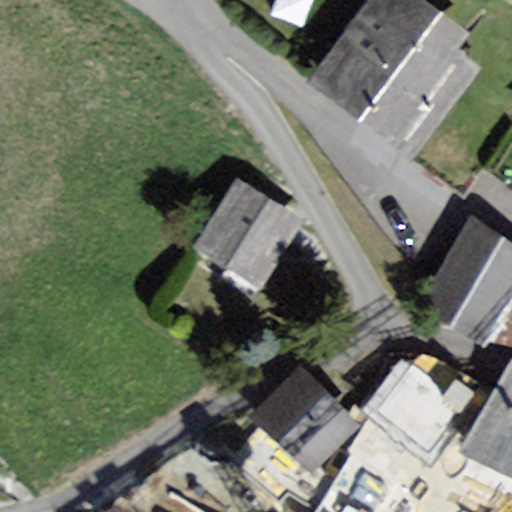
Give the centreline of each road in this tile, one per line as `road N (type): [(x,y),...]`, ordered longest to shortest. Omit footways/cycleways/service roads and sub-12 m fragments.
road 1 (residential): [(373,318),(43,511)]
road 2 (residential): [(511,255),(358,167),(228,69)]
road 3 (residential): [(228,69),(373,318)]
road 4 (residential): [(373,318),(443,359),(511,359)]
